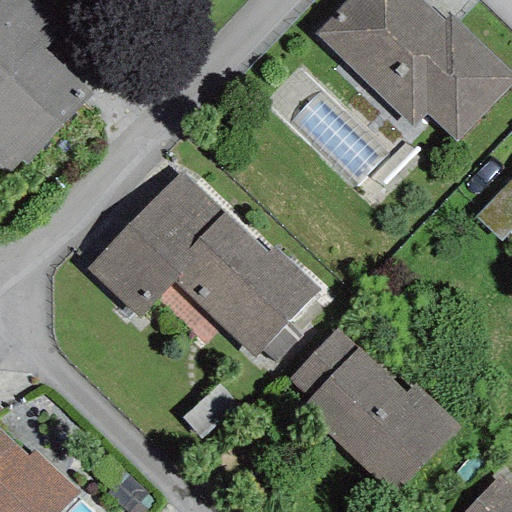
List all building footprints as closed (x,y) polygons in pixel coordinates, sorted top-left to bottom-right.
[(0,0),(0,10),(42,50),(65,26),(36,0),(0,0)] [(412,128),(425,114),(455,142),(511,83),(511,74),(449,13),(442,20),(420,0),(345,0),(313,33),(412,128)] [(0,168),(7,175),(20,160),(25,165),(91,96),(42,50),(0,10),(0,168)] [(272,248),(267,253),(180,171),(127,225),(179,275),(172,283),(252,358),(259,351),(312,296),(317,290),(272,248)] [(511,178),(474,217),(500,242),(511,229),(511,178)] [(172,283),(179,275),(127,225),(85,269),(137,319),(172,283)] [(394,498),(460,428),(413,384),(404,394),(336,330),(287,382),(307,401),(299,409),(394,498)] [(218,386),(180,417),(199,440),(237,408),(218,386)] [(0,511),(57,511),(77,493),(32,450),(25,458),(0,434),(0,511)] [(511,511),(511,488),(498,476),(464,511),(511,511)]
